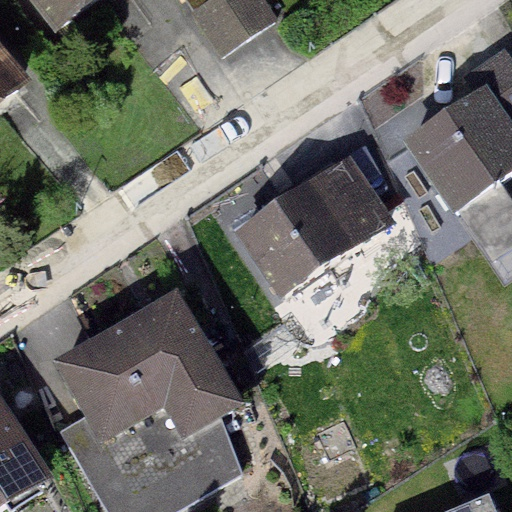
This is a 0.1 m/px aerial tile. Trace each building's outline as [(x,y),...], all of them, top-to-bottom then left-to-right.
[(427,221),(511,170),(511,102),(496,76),(381,145),(427,221)] [(273,314),(388,245),(341,169),(227,238),(273,314)] [(91,468),(205,399),(159,323),(44,392),(91,468)] [(0,502),(34,482),(0,425),(0,502)] [(498,511),(494,501),(467,511),(498,511)]
